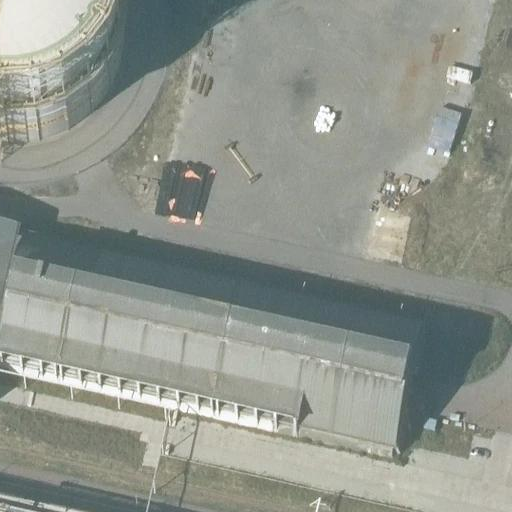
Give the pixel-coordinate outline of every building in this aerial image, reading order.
[(0,0),(0,143),(10,145),(30,144),(49,140),(67,133),(83,122),(97,109),(109,94),(118,77),(124,58),(126,39),(125,20),(121,1),(120,0),(0,0)] [(404,61),(389,105),(413,113),(428,68),(404,61)] [(427,146),(450,153),(462,116),(439,109),(427,146)] [(0,321),(18,243),(16,242),(17,237),(0,233),(0,321)] [(24,244),(18,243),(0,321),(0,372),(394,460),(396,454),(401,456),(418,376),(428,334),(422,332),(423,327),(26,238),(24,244)]
